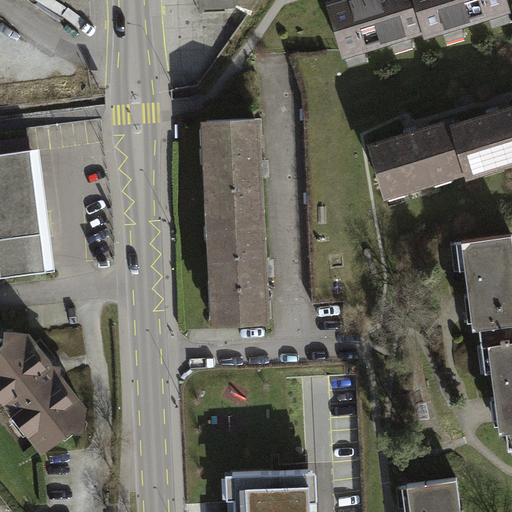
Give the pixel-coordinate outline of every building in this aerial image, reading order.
[(202,0),(202,6),(235,4),(251,11),(259,0),(202,0)] [(427,26),(418,0),(339,0),(328,3),(343,51),(423,27),(427,26)] [(418,0),(427,26),(423,27),(424,32),(509,6),(507,0),(418,0)] [(321,50),(291,51),(291,65),(295,65),(296,79),(301,79),(312,303),(345,301),(333,80),(321,50)] [(488,116),(454,126),(466,166),(467,171),(511,157),(511,108),(501,112),(501,109),(487,113),(488,116)] [(254,118),(207,121),(213,220),(260,218),(257,176),(263,176),(262,160),(257,161),(254,118)] [(466,166),(454,126),(453,121),(419,131),(419,128),(405,133),(405,135),(371,145),(385,190),(466,166)] [(30,149),(0,152),(0,267),(1,272),(45,266),(30,149)] [(262,260),(260,218),(213,220),(217,321),(265,319),(263,276),(268,275),(267,260),(262,260)] [(511,241),(511,234),(462,240),(469,293),(475,292),(482,344),(489,343),(511,340),(511,241)] [(0,384),(7,393),(3,396),(16,412),(19,410),(32,426),(28,428),(42,446),(82,415),(83,406),(58,374),(58,365),(50,364),(26,334),(13,332),(12,340),(0,338),(0,384)] [(511,340),(489,343),(495,396),(502,395),(509,447),(511,446),(511,340)] [(308,511),(307,470),(234,473),(235,511),(308,511)] [(456,477),(407,483),(411,511),(463,511),(463,510),(461,510),(456,477)]
